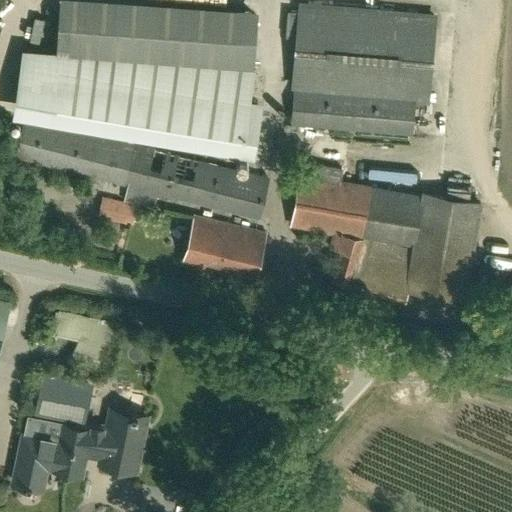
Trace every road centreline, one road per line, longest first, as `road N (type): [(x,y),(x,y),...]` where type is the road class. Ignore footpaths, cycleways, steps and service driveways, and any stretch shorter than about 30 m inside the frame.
road 1 (unclassified): [(387,347),(0,260)]
road 2 (unclassified): [(242,511),(387,347)]
road 3 (unclassified): [(511,373),(387,347)]
